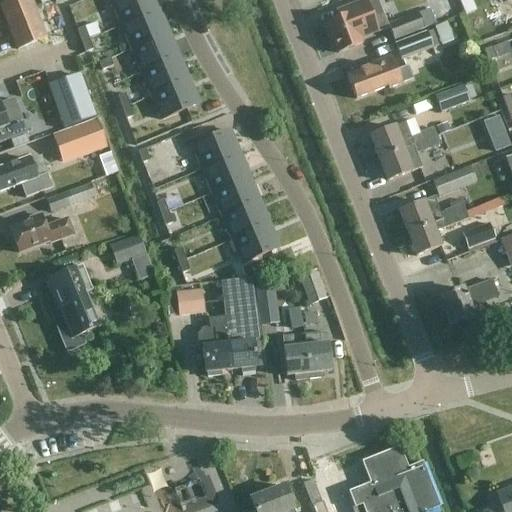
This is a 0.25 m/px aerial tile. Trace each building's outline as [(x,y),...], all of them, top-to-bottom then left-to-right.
[(16,0),(0,6),(17,51),(47,39),(31,0),(16,0)] [(152,0),(119,0),(111,4),(121,28),(158,12),(152,0)] [(327,25),(339,55),(360,47),(358,41),(377,34),(371,18),(380,14),(375,0),(371,0),(336,13),(339,20),(327,25)] [(479,0),(465,0),(473,18),(485,13),(479,0)] [(158,12),(121,28),(131,51),(168,35),(158,12)] [(440,31),(449,49),(463,43),(454,24),(440,31)] [(84,29),(76,32),(80,43),(88,40),(84,29)] [(394,45),(400,61),(432,48),(426,33),(394,45)] [(168,35),(131,51),(140,74),(177,58),(168,35)] [(88,40),(80,43),(85,54),(92,51),(88,40)] [(491,49),(483,52),(487,63),(488,63),(495,60),(491,49)] [(177,58),(140,74),(150,97),(187,82),(177,58)] [(408,69),(395,73),(390,59),(359,71),(360,73),(347,78),(356,101),(388,89),(389,91),(413,82),(408,69)] [(109,60),(98,65),(101,72),(112,67),(109,60)] [(187,82),(150,97),(160,121),(197,106),(187,82)] [(434,100),(440,116),(469,105),(468,103),(475,100),(470,88),(463,90),(434,100)] [(86,89),(45,105),(56,135),(97,119),(86,89)] [(125,95),(117,98),(121,110),(129,107),(125,95)] [(502,99),(501,99),(505,110),(511,107),(511,104),(509,96),(502,99)] [(14,100),(0,105),(0,144),(27,135),(14,100)] [(129,107),(121,110),(125,121),(133,118),(129,107)] [(96,124),(75,132),(83,156),(105,148),(96,124)] [(370,138),(379,161),(412,148),(404,126),(370,138)] [(422,136),(428,151),(439,147),(433,131),(422,136)] [(228,132),(191,148),(201,172),(238,156),(228,132)] [(410,140),(416,156),(428,151),(422,136),(410,140)] [(412,148),(379,161),(387,184),(412,174),(420,172),(412,148)] [(145,151),(137,154),(141,165),(149,162),(145,151)] [(118,154),(106,159),(113,179),(126,174),(118,154)] [(238,156),(201,172),(211,195),(248,179),(238,156)] [(0,169),(0,193),(21,186),(26,199),(52,189),(47,175),(36,179),(29,159),(0,169)] [(432,185),(438,200),(475,185),(470,170),(432,185)] [(248,179),(211,195),(221,218),(258,202),(248,179)] [(45,202),(48,212),(94,196),(90,185),(45,202)] [(407,236),(431,227),(441,223),(444,231),(456,226),(450,210),(439,215),(433,199),(422,204),(423,204),(399,214),(407,236)] [(163,202),(156,205),(160,217),(168,214),(163,202)] [(258,202),(221,218),(231,241),(268,226),(258,202)] [(450,210),(456,226),(468,221),(462,206),(450,210)] [(168,214),(160,217),(164,228),(172,225),(168,214)] [(30,221),(30,223),(10,231),(19,254),(49,243),(50,245),(73,237),(67,221),(45,229),(41,217),(30,221)] [(445,233),(452,252),(473,244),(466,225),(445,233)] [(268,226),(231,241),(241,265),(278,250),(268,226)] [(431,227),(407,236),(416,259),(440,250),(431,227)] [(296,256),(303,234),(289,230),(282,252),(296,256)] [(181,250),(173,253),(177,264),(185,261),(181,250)] [(185,261),(177,264),(181,275),(189,273),(185,261)] [(55,326),(66,353),(84,346),(80,336),(98,330),(84,295),(92,292),(82,267),(48,280),(64,322),(55,326)] [(440,299),(451,328),(473,319),(470,310),(496,299),(489,282),(462,292),(462,291),(440,299)] [(175,294),(178,317),(202,315),(199,292),(175,294)] [(237,300),(222,302),(224,319),(230,372),(256,368),(253,343),(239,344),(237,327),(251,326),(249,307),(238,308),(237,300)] [(230,372),(224,319),(208,321),(209,330),(205,330),(197,337),(199,350),(202,350),(205,375),(230,372)] [(326,334),(304,337),(308,381),(322,380),(321,374),(330,374),(326,334)] [(308,381),(304,337),(282,339),(286,378),(294,377),(294,383),(308,381)] [(430,511),(438,509),(421,466),(406,472),(397,450),(360,464),(369,486),(348,494),(354,511),(430,511)] [(292,511),(283,488),(249,501),(253,511),(292,511)] [(511,511),(511,490),(496,497),(501,511),(511,511)] [(311,507),(312,511),(325,511),(322,503),(311,507)]
